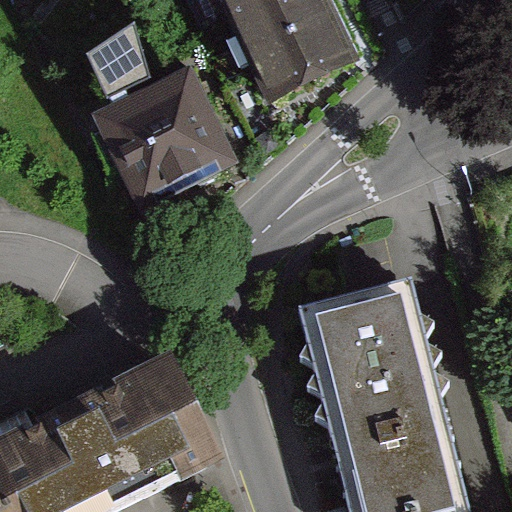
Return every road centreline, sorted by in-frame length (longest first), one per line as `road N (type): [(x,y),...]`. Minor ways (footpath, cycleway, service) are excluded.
road 1 (residential): [(289,202),(327,148),(479,0)]
road 2 (residential): [(289,202),(350,187),(511,123)]
road 3 (residential): [(219,311),(117,328),(0,385)]
road 4 (residential): [(277,511),(219,311)]
road 5 (residential): [(219,311),(234,261),(289,202)]
